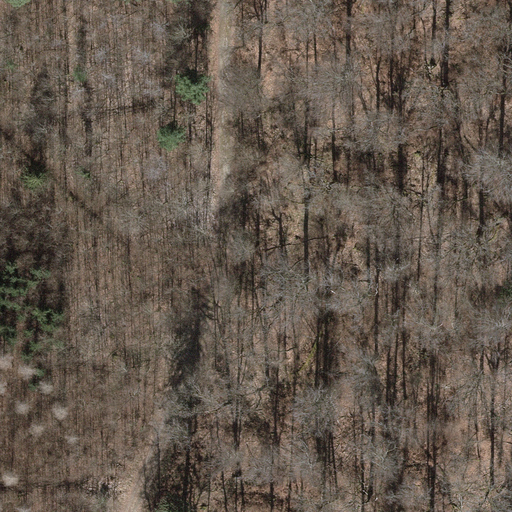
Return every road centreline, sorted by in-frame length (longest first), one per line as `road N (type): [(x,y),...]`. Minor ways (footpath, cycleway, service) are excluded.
road 1 (track): [(136,511),(197,350),(227,216),(231,0)]
road 2 (track): [(307,511),(260,413),(197,350)]
